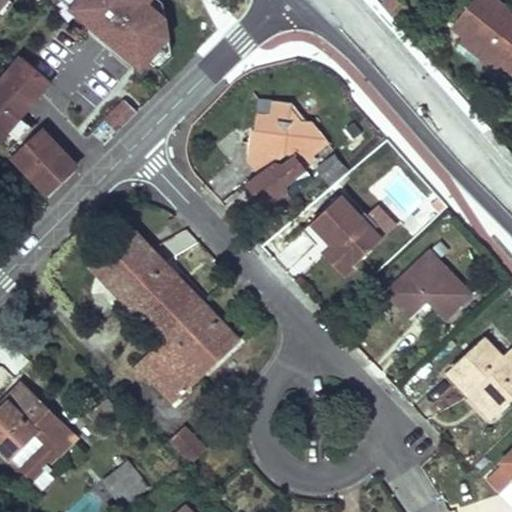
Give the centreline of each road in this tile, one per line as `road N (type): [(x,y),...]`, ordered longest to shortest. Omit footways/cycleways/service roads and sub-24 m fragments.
road 1 (residential): [(134,146),(294,314),(309,370)]
road 2 (primary): [(511,211),(327,0)]
road 3 (unclassified): [(309,370),(287,381),(269,407),(274,454),(314,481),(346,477),(371,457)]
road 4 (tertiary): [(288,0),(134,146)]
road 5 (tertiary): [(134,146),(0,281)]
road 6 (unclassified): [(371,457),(381,426),(373,395),(349,374),(309,370)]
